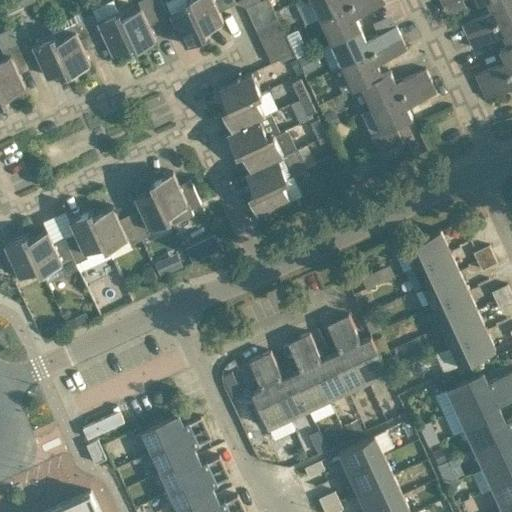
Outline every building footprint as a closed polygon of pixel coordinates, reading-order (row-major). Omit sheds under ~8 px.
[(5,0),(10,9),(25,0),(5,0)] [(108,0),(93,7),(95,12),(86,16),(98,41),(107,37),(113,50),(132,41),(134,47),(138,45),(123,11),(125,11),(122,5),(118,6),(115,0),(108,0)] [(138,0),(141,3),(125,11),(123,11),(138,45),(156,36),(150,23),(163,17),(155,0),(138,0)] [(192,0),(155,0),(163,17),(172,13),(186,42),(208,32),(205,27),(192,0)] [(224,18),(218,4),(215,0),(192,0),(205,27),(224,18)] [(251,15),(272,6),(269,0),(257,0),(246,5),(251,15)] [(315,0),(323,15),(355,0),(315,0)] [(355,0),(323,15),(333,39),(362,26),(356,14),(386,0),(385,0),(355,0)] [(462,22),(468,33),(511,12),(511,0),(488,0),(492,8),(462,22)] [(256,26),(277,16),(272,6),(251,15),(256,26)] [(508,43),(511,41),(511,12),(468,33),(473,45),(503,32),(508,43)] [(55,31),(72,69),(91,60),(85,47),(98,41),(86,16),(78,20),(75,14),(50,24),(53,31),(55,31)] [(256,26),(261,37),(282,27),(281,24),(288,21),(286,18),(279,21),(277,16),(256,26)] [(72,69),(55,31),(53,31),(35,40),(32,34),(30,35),(24,23),(16,27),(33,65),(42,61),(48,74),(66,65),(69,70),(72,69)] [(402,35),(397,23),(367,37),(362,26),(333,39),(344,62),(402,35)] [(33,65),(16,27),(14,28),(12,25),(0,30),(0,43),(5,53),(0,55),(0,76),(7,92),(26,84),(20,71),(33,65)] [(266,48),(287,38),(282,27),(261,37),(266,48)] [(350,88),(362,83),(383,72),(378,60),(408,47),(402,35),(344,62),(344,63),(333,68),(343,91),(350,88)] [(287,38),(266,48),(272,60),(293,50),(287,38)] [(511,69),(511,41),(508,43),(500,46),(505,58),(476,72),(481,84),(511,69)] [(305,70),(321,63),(315,49),(299,56),(305,70)] [(294,67),(300,64),(297,56),(290,59),(294,67)] [(362,83),(372,106),(432,78),(427,66),(397,80),(391,68),(383,72),(362,83)] [(220,84),(229,103),(230,104),(261,89),(252,69),(220,84)] [(511,69),(481,84),(487,96),(511,83),(511,69)] [(0,102),(10,98),(7,92),(0,76),(0,102)] [(299,96),(308,92),(300,76),(292,80),(299,96)] [(432,78),(372,106),(383,129),(413,115),(408,103),(437,90),(432,78)] [(261,89),(230,104),(229,103),(224,105),(224,107),(233,127),(228,129),(261,114),(268,111),(259,93),(263,91),(261,89)] [(307,113),(311,112),(316,109),(308,92),(299,96),(307,113)] [(326,112),(330,122),(339,118),(334,108),(326,112)] [(271,110),(268,111),(261,114),(228,129),(237,149),(280,129),(271,110)] [(310,120),(318,136),(326,132),(319,116),(310,120)] [(285,127),(280,129),(237,149),(238,151),(244,149),(252,166),(247,169),(294,147),(285,127)] [(318,136),(321,142),(329,138),(326,132),(318,136)] [(247,169),(255,188),(256,189),(292,172),(307,165),(298,145),(294,147),(247,169)] [(338,161),(335,154),(327,158),(331,165),(338,161)] [(174,169),(155,178),(172,215),(171,215),(174,222),(194,213),(191,207),(202,202),(190,177),(180,182),(174,169)] [(250,190),(250,192),(260,212),(272,207),(277,218),(302,206),(297,195),(302,192),(292,172),(256,189),(255,188),(250,190)] [(172,215),(155,178),(151,180),(154,185),(135,194),(141,207),(132,211),(143,235),(154,229),(152,224),(171,215),(172,215)] [(114,204),(95,213),(109,243),(129,234),(132,240),(143,235),(132,211),(120,217),(114,204)] [(109,243),(95,213),(92,207),(70,218),(76,230),(67,235),(78,259),(89,253),(87,248),(105,239),(107,244),(109,243)] [(464,228),(480,220),(476,211),(460,219),(464,228)] [(441,227),(428,233),(406,244),(415,263),(450,247),(441,227)] [(48,228),(30,236),(44,268),(50,280),(79,266),(76,260),(78,259),(67,235),(54,241),(48,228)] [(44,268),(30,236),(27,231),(5,241),(4,239),(0,241),(0,258),(5,269),(16,264),(20,273),(38,264),(41,270),(44,268)] [(223,246),(216,231),(205,236),(212,251),(223,246)] [(474,250),(478,258),(494,251),(490,242),(474,250)] [(450,247),(415,263),(424,283),(459,267),(450,247)] [(494,251),(478,258),(482,267),(498,260),(494,251)] [(161,274),(170,270),(164,256),(155,260),(161,274)] [(370,281),(394,270),(390,262),(366,273),(370,281)] [(146,266),(143,273),(146,279),(156,274),(152,264),(146,266)] [(459,267),(424,283),(433,303),(469,287),(459,267)] [(493,289),(497,298),(511,290),(508,282),(493,289)] [(442,323),(478,306),(469,287),(433,303),(442,323)] [(511,301),(511,290),(497,298),(501,306),(511,301)] [(452,343),(487,326),(478,306),(442,323),(452,343)] [(65,319),(69,328),(90,319),(86,310),(65,319)] [(349,311),(339,316),(368,378),(388,368),(372,333),(362,338),(349,311)] [(341,348),(332,352),(348,387),(368,378),(339,316),(328,321),(341,348)] [(452,343),(461,363),(496,346),(487,326),(452,343)] [(329,396),(348,387),(332,352),(323,356),(310,330),(300,335),(329,396)] [(309,406),(329,396),(300,335),(289,340),(302,366),(293,370),(309,406)] [(290,415),(309,406),(293,370),(284,375),(271,348),(261,353),(290,415)] [(398,351),(386,355),(390,366),(402,362),(398,351)] [(269,424),(290,415),(261,353),(250,358),(262,385),(253,389),(269,424)] [(448,386),(458,406),(511,381),(511,368),(488,379),(484,370),(448,386)] [(227,384),(238,380),(233,370),(223,374),(227,384)] [(467,426),(502,410),(498,401),(511,394),(511,381),(458,406),(467,426)] [(467,426),(476,446),(511,428),(511,415),(506,419),(502,410),(467,426)] [(153,448),(206,423),(202,413),(184,421),(179,412),(144,428),(153,448)] [(345,422),(351,435),(364,429),(358,416),(345,422)] [(430,418),(420,423),(429,444),(440,439),(430,418)] [(153,448),(162,468),(198,452),(194,443),(212,435),(206,423),(153,448)] [(341,428),(330,433),(334,440),(345,435),(341,428)] [(511,428),(476,446),(485,465),(511,452),(511,428)] [(375,432),(340,448),(349,468),(385,452),(375,432)] [(102,438),(89,444),(97,462),(110,457),(102,438)] [(324,438),(315,443),(318,450),(328,446),(324,438)] [(447,443),(433,449),(438,462),(453,456),(447,443)] [(458,454),(460,459),(469,456),(467,450),(458,454)] [(162,468),(172,488),(225,463),(220,453),(202,461),(198,452),(162,468)] [(385,452),(349,468),(358,488),(394,471),(385,452)] [(511,452),(485,465),(494,485),(511,476),(511,452)] [(321,457),(306,464),(310,473),(325,466),(321,457)] [(230,474),(225,463),(172,488),(181,508),(216,491),(212,482),(230,474)] [(367,508),(403,491),(394,471),(358,488),(367,508)] [(511,476),(494,485),(503,504),(511,500),(511,476)] [(469,511),(473,511),(499,502),(493,485),(463,496),(469,511)] [(102,511),(91,488),(78,494),(72,497),(57,504),(39,511),(102,511)] [(320,495),(324,504),(339,497),(335,488),(320,495)] [(181,508),(182,511),(223,511),(243,503),(238,492),(220,500),(216,491),(181,508)] [(367,508),(369,511),(410,511),(413,511),(403,491),(367,508)] [(329,511),(343,506),(339,497),(324,504),(327,511),(329,511)] [(507,511),(511,511),(511,500),(503,504),(507,511)] [(223,511),(247,511),(243,503),(223,511)]
